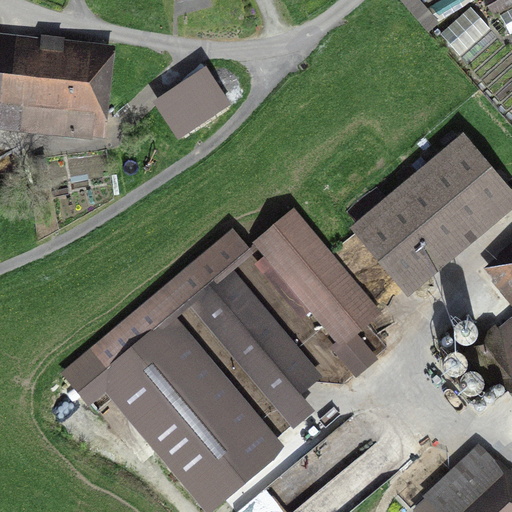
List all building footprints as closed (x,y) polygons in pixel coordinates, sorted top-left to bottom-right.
[(173,0),(176,8),(203,0),(173,0)] [(437,20),(473,0),(482,0),(492,17),(511,5),(511,0),(438,0),(429,5),(437,20)] [(469,11),(444,34),(463,54),(487,31),(469,11)] [(106,55),(0,43),(0,137),(96,148),(106,55)] [(238,98),(214,70),(186,93),(210,121),(238,98)] [(511,208),(457,144),(348,237),(404,301),(511,208)] [(377,320),(290,219),(252,251),(340,352),(377,320)] [(511,245),(482,272),(511,306),(511,318),(500,329),(497,325),(469,356),(511,401),(511,245)] [(317,382),(226,273),(198,296),(290,406),(317,382)] [(503,399),(504,398),(505,396),(504,394),(503,392),(502,391),(500,390),(498,390),(496,391),(495,392),(494,394),(493,395),(493,397),(494,399),(495,400),(497,401),(498,401),(500,401),(502,401),(503,399)] [(494,407),(495,405),(495,403),(494,401),(493,399),(492,398),(490,398),(488,398),(486,398),(485,399),(484,401),(484,402),(484,404),(484,406),(486,407),(487,408),(489,409),(490,408),(492,408),(494,407)] [(484,414),(485,413),(485,411),(485,409),(484,407),(482,406),(480,405),(479,405),(477,406),(475,407),(474,409),(474,410),(474,412),(475,414),(476,415),(477,416),(479,416),(481,416),(482,416),(484,414)] [(171,410),(144,433),(207,509),(235,486),(171,410)] [(511,511),(511,490),(476,453),(420,506),(425,511),(511,511)]
